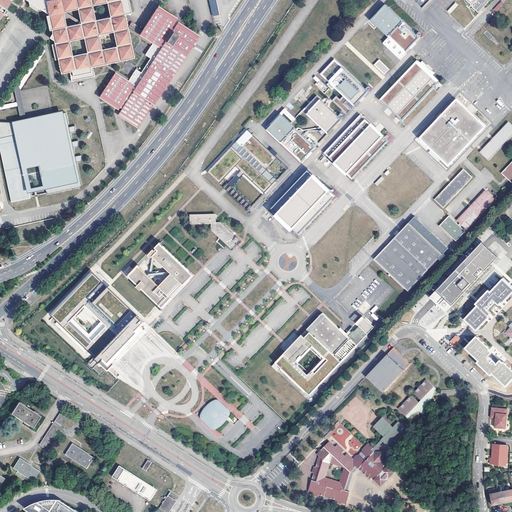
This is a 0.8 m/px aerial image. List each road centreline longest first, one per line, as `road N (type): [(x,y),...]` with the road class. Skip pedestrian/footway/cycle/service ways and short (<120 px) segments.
road 1 (secondary): [(0,311),(149,168),(267,0)]
road 2 (secondary): [(254,0),(175,118),(106,198),(36,258),(0,277)]
road 3 (residential): [(253,484),(394,337),(411,329),(483,392),(483,438)]
road 4 (tertiary): [(0,350),(232,498)]
road 5 (tertiary): [(238,486),(6,342)]
